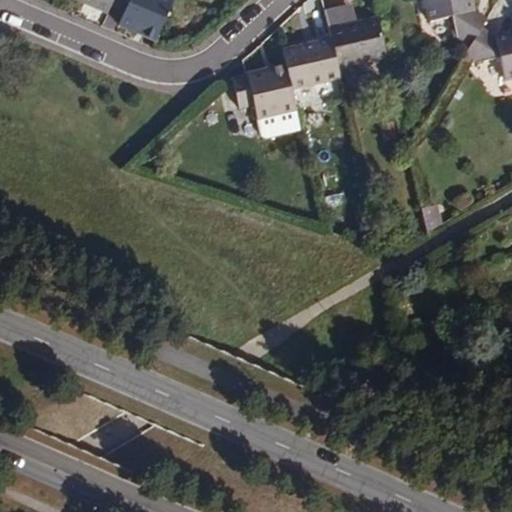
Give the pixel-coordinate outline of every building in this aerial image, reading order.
[(171,0),(110,0),(107,8),(122,14),(117,25),(153,41),(171,0)] [(456,40),(467,47),(479,28),(485,18),(481,16),(473,10),(470,0),(425,0),(429,20),(450,17),(456,40)] [(329,40),(336,69),(384,58),(375,18),(354,23),(352,10),(339,14),(337,9),(323,12),(327,29),(329,40)] [(511,79),(511,32),(493,38),(479,28),(467,47),(462,55),(478,64),(499,58),(504,81),(511,79)] [(281,50),(285,67),(290,91),(338,79),(336,69),(329,40),(281,50)] [(290,91),(285,67),(230,80),(237,111),(252,107),(255,120),(295,110),(290,91)]
